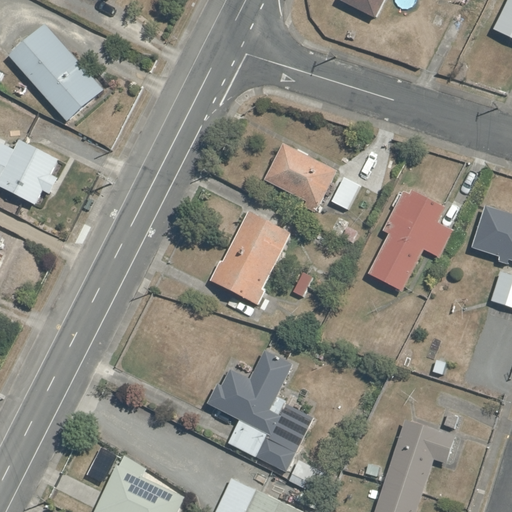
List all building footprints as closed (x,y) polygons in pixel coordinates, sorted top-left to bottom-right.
[(389,0),(345,0),(344,5),(380,21),(389,0)] [(511,0),(497,33),(511,40),(511,0)] [(104,68),(93,78),(48,28),(13,59),(70,123),(105,92),(103,90),(114,80),(104,68)] [(60,162),(22,143),(9,169),(0,164),(0,187),(38,207),(46,192),(53,196),(60,181),(53,177),(60,162)] [(326,199),(341,170),(289,143),(268,183),(306,202),(303,208),(317,215),(314,223),(353,243),(363,222),(366,224),(380,195),(367,189),(354,214),(326,199)] [(385,233),(392,236),(372,278),(405,293),(425,251),(441,258),(453,232),(440,226),(444,217),(448,209),(402,188),(393,208),(396,209),(385,233)] [(476,250),(500,258),(499,263),(510,267),(511,261),(511,216),(488,209),(476,250)] [(292,236),(249,215),(215,285),(258,306),(292,236)] [(511,272),(504,270),(494,304),(511,309),(511,272)] [(297,449),(313,416),(282,401),(279,400),(294,369),(267,356),(254,382),(230,371),(213,408),(228,415),(227,416),(220,431),(230,436),(225,447),(289,478),(286,483),(315,496),(328,469),(295,453),(297,449)] [(463,417),(448,411),(442,428),(457,433),(463,417)] [(458,438),(408,421),(378,511),(419,511),(436,461),(449,466),(458,438)] [(178,511),(186,497),(153,476),(146,473),(148,470),(125,459),(123,463),(120,462),(111,482),(107,480),(97,502),(101,503),(97,511),(178,511)] [(383,479),(384,475),(384,470),(382,466),(379,463),(375,461),(371,460),(366,460),(362,462),(359,465),(357,469),(356,473),(356,478),(358,482),(361,485),(365,487),(369,488),(374,488),(378,486),(381,483),(383,479)] [(302,511),(234,480),(218,511),(302,511)]
